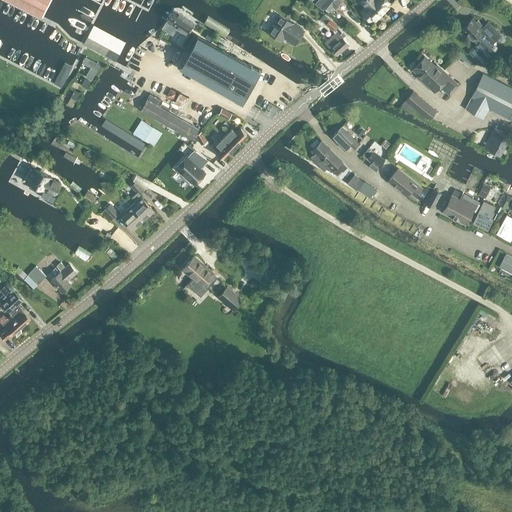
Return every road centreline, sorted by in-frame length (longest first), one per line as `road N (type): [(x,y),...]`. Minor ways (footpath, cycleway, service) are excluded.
road 1 (tertiary): [(0,373),(181,224),(299,108)]
road 2 (residential): [(511,251),(411,210),(299,108)]
road 3 (tertiary): [(299,108),(429,0)]
road 4 (unknown): [(273,132),(143,70)]
